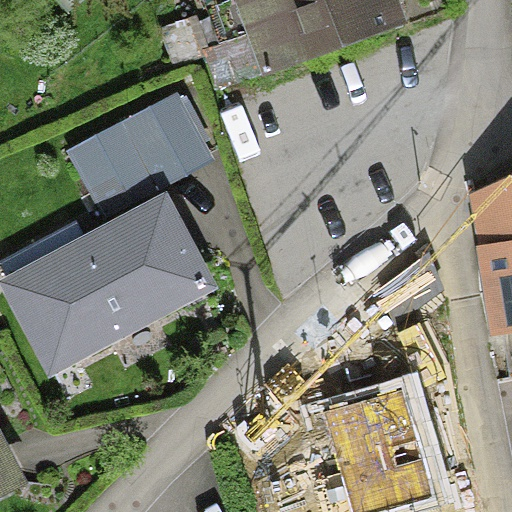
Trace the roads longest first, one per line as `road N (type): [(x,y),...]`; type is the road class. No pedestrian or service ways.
road 1 (residential): [(443,197),(300,314),(112,511)]
road 2 (residential): [(443,197),(500,511)]
road 3 (residential): [(495,129),(486,0)]
